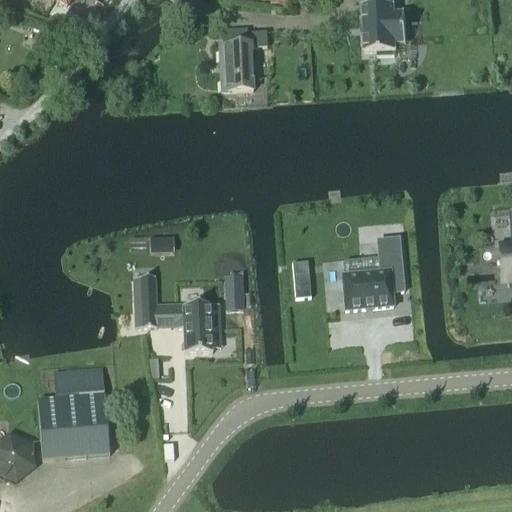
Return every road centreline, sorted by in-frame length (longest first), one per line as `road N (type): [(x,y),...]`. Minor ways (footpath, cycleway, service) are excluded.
road 1 (unclassified): [(160,511),(229,420),(263,400),(511,376)]
road 2 (track): [(0,136),(42,101),(128,0)]
